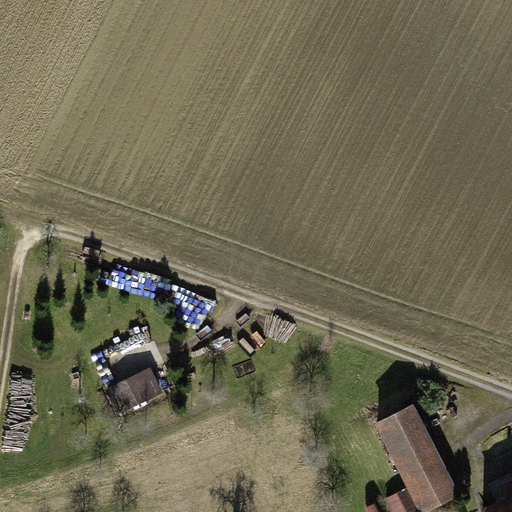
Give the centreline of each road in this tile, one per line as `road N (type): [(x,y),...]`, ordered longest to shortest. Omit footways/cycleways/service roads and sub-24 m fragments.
road 1 (track): [(471,380),(27,222)]
road 2 (track): [(27,222),(0,398)]
